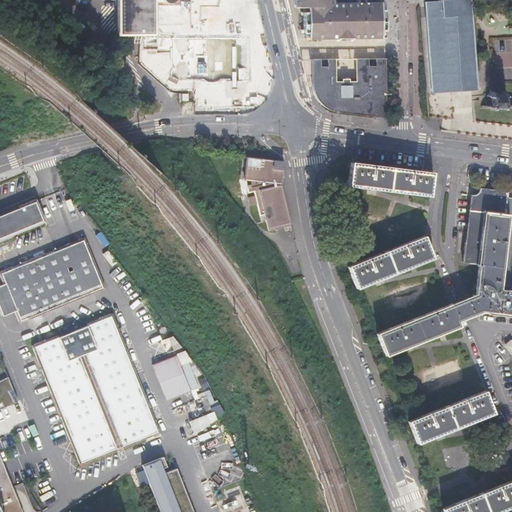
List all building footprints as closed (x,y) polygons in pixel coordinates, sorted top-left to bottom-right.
[(158,0),(120,0),(121,9),(121,34),(137,33),(138,40),(144,40),(144,33),(153,33),(159,33),(158,0)] [(290,0),(295,17),(300,35),(316,35),(389,34),(388,0),(370,1),(369,0),(359,0),(360,1),(335,2),(335,0),(290,0)] [(427,2),(433,93),(477,90),(470,0),(440,0),(441,1),(427,2)] [(248,38),(172,39),(172,81),(200,79),(203,82),(215,83),(221,79),(250,81),(248,38)] [(322,59),(311,59),(311,70),(311,81),(311,83),(311,85),(311,87),(312,88),(312,90),(313,92),(313,93),(314,94),(314,95),(314,96),(315,97),(316,98),(317,99),(317,101),(319,102),(320,103),(321,104),(322,105),(323,106),(324,107),(325,108),(327,109),(329,110),(330,110),(332,111),(334,111),(335,111),(337,112),(339,112),(342,112),(345,113),(348,113),(351,113),(354,114),(357,114),(361,115),(365,115),(370,116),(375,117),(379,117),(381,117),(383,118),(386,118),(385,58),(354,58),(355,80),(349,81),(348,78),(341,78),(341,81),(335,81),(334,59),(322,59)] [(497,90),(495,90),(493,90),(493,93),(491,93),(491,95),(489,95),(489,97),(491,97),(491,105),(489,105),(489,107),(491,107),(491,109),(493,109),(494,107),(503,107),(503,109),(504,109),(504,94),(499,94),(499,92),(497,92),(497,90)] [(283,161),(246,156),(243,179),(280,183),(283,161)] [(435,175),(352,164),(351,174),(350,186),(433,197),(434,183),(435,175)] [(252,191),(256,210),(258,215),(263,214),(267,229),(290,224),(280,183),(243,179),(246,193),(252,191)] [(480,267),(476,295),(481,314),(511,317),(511,292),(501,292),(510,218),(506,217),(507,201),(508,193),(483,190),(481,194),(479,196),(476,198),(473,199),(465,265),(480,267)] [(511,257),(511,201),(507,201),(506,217),(510,218),(501,292),(511,292),(511,286),(508,286),(511,257)] [(0,214),(0,226),(4,236),(39,222),(42,216),(37,205),(32,202),(0,214)] [(16,262),(37,313),(105,284),(84,234),(16,262)] [(348,269),(356,289),(432,259),(424,238),(348,269)] [(37,313),(16,262),(0,268),(0,272),(4,283),(5,282),(15,306),(14,306),(20,320),(37,313)] [(0,305),(3,311),(14,306),(15,306),(5,282),(4,283),(0,284),(0,305)] [(452,305),(458,322),(481,314),(476,295),(452,305)] [(458,322),(452,305),(377,335),(385,357),(460,328),(458,322)] [(57,331),(31,342),(79,461),(160,428),(112,309),(85,319),(86,321),(57,333),(57,331)] [(164,345),(167,353),(174,349),(171,342),(164,345)] [(174,349),(167,353),(151,359),(166,395),(189,385),(174,349)] [(0,409),(17,401),(7,376),(0,378),(0,409)] [(409,422),(417,442),(493,413),(485,391),(409,422)] [(194,431),(225,415),(221,406),(189,421),(194,431)] [(0,511),(22,511),(0,456),(0,511)] [(165,457),(143,465),(160,511),(195,511),(179,468),(170,471),(165,457)] [(511,480),(443,508),(445,511),(492,511),(511,504),(511,480)]
